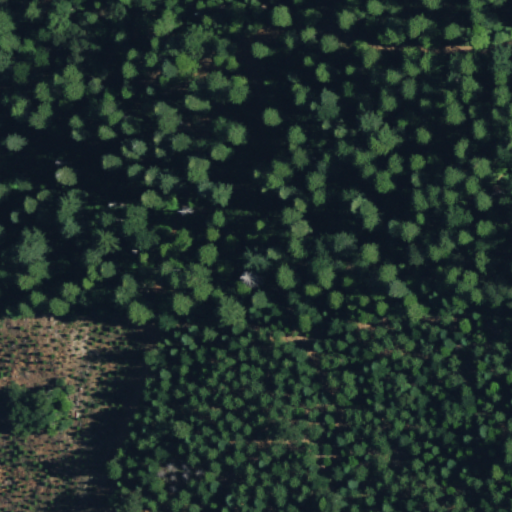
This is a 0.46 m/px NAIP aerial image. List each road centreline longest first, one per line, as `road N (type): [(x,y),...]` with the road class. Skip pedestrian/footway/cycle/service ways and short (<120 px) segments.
road 1 (residential): [(98,511),(212,101),(234,61),(270,35),(380,31),(464,48),(511,48)]
road 2 (track): [(326,511),(341,420),(279,291),(253,122),(270,35)]
